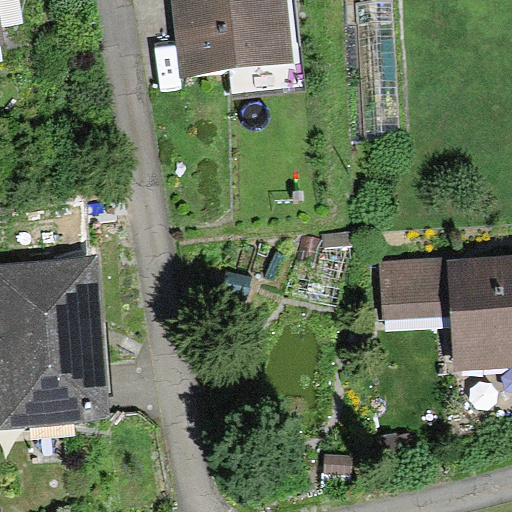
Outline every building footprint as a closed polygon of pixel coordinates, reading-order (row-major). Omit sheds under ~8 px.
[(0,0),(0,41),(16,39),(9,0),(0,0)] [(271,0),(168,0),(175,72),(277,64),(271,0)] [(394,137),(385,4),(354,6),(363,139),(394,137)] [(0,417),(98,412),(89,269),(0,274),(0,417)] [(511,368),(511,269),(382,273),(383,332),(466,329),(468,370),(511,368)]
